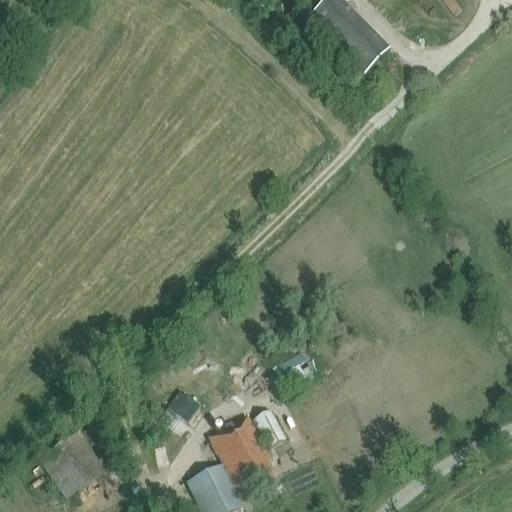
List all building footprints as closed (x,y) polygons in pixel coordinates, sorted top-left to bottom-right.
[(390,50),(342,0),(325,0),(304,20),(360,78),(390,50)] [(283,389),(313,376),(303,354),(273,367),(283,389)] [(200,409),(180,394),(167,412),(186,427),(200,409)] [(284,443),(269,414),(253,422),(269,451),(284,443)] [(270,463),(247,420),(207,441),(222,468),(226,475),(234,491),(239,501),(275,481),(267,465),(270,463)] [(35,460),(62,502),(104,476),(77,433),(35,460)] [(186,485),(199,511),(240,511),(243,511),(238,501),(226,475),(222,468),(186,485)]
